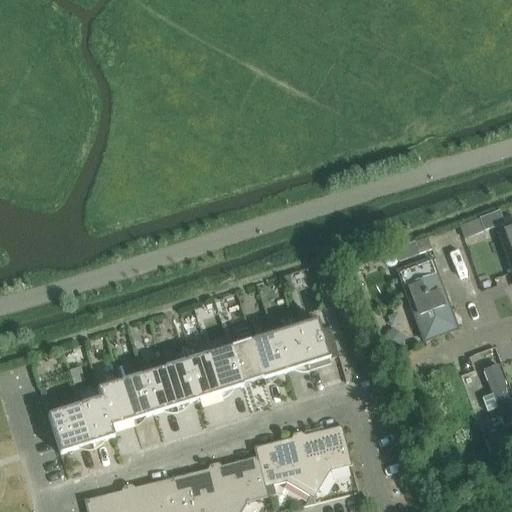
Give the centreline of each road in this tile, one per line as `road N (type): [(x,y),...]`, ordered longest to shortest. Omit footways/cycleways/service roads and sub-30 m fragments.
road 1 (unclassified): [(0,307),(511,150)]
road 2 (residential): [(386,511),(351,401),(41,499)]
road 3 (residential): [(41,499),(3,380)]
